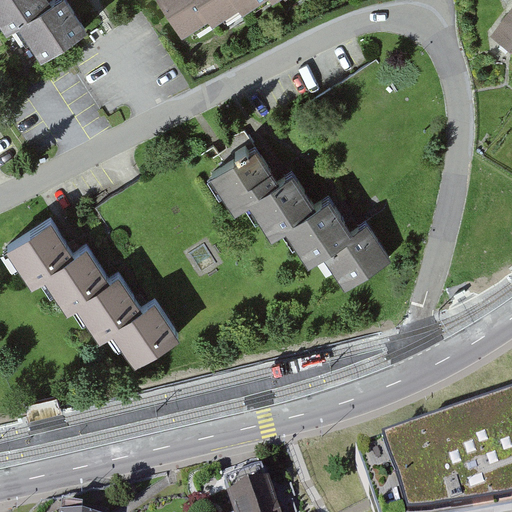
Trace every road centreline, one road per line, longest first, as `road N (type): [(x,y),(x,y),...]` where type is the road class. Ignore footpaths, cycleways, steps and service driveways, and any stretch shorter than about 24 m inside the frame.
road 1 (residential): [(426,363),(414,331),(461,132),(453,68),(430,27),(387,17),(333,31),(0,202)]
road 2 (secondary): [(426,363),(266,424),(0,486)]
